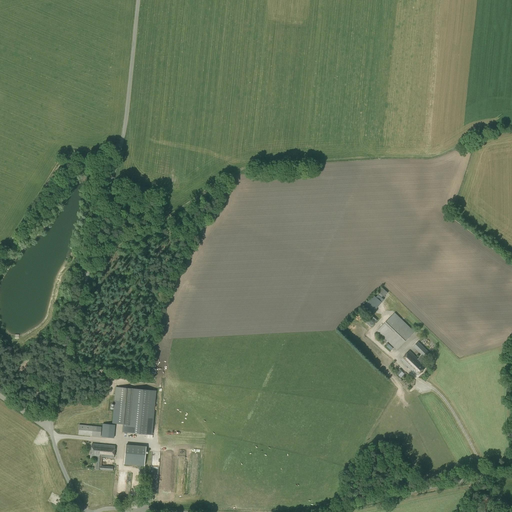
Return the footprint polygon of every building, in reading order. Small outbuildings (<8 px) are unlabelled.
[(384,296),(388,293),(382,288),(379,291),(384,296)] [(376,296),(374,295),(365,306),(373,312),(383,298),(377,294),(376,296)] [(412,329),(395,313),(377,331),(397,350),(416,331),(413,328),(412,329)] [(371,327),(378,320),(372,316),(366,323),(371,327)] [(420,363),(430,353),(418,342),(413,347),(422,355),(418,359),(409,351),(401,359),(413,370),(419,375),(426,368),(420,363)] [(123,424),(122,432),(151,435),(156,391),(116,387),(112,423),(123,424)] [(114,438),(115,425),(102,424),(101,437),(114,438)] [(100,437),(101,427),(79,425),(78,435),(100,437)] [(114,458),(115,446),(92,444),(91,457),(97,457),(96,469),(113,470),(113,467),(101,466),(102,457),(114,458)] [(146,446),(126,444),(124,465),(144,466),(146,446)]
